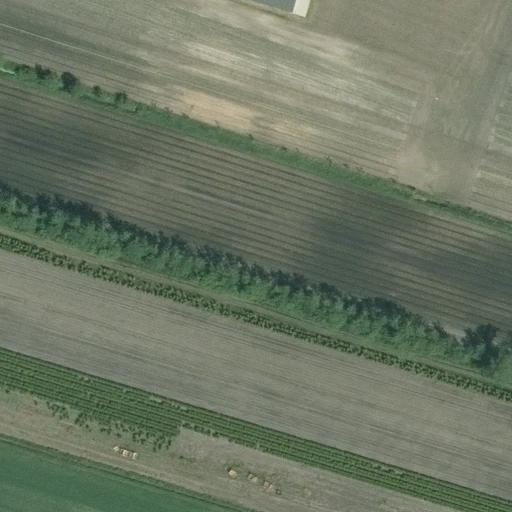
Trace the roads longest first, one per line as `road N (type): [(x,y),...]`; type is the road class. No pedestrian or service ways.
road 1 (track): [(511,354),(0,193)]
road 2 (track): [(0,81),(511,238)]
